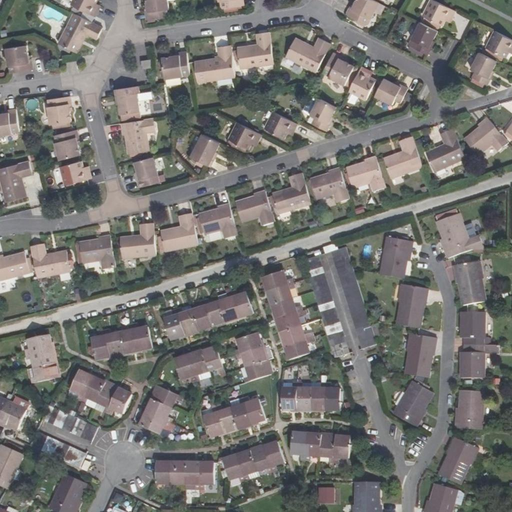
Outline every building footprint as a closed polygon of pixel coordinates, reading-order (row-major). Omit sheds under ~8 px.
[(96,3),(97,0),(72,0),(71,4),(95,17),(99,10),(94,8),(96,3)] [(147,12),(145,13),(146,20),(169,17),(168,10),(169,9),(168,0),(145,0),(147,5),(147,12)] [(218,0),(219,2),(220,1),(221,9),(245,5),(243,0),(218,0)] [(375,0),(355,0),(354,3),(351,9),(349,8),(346,14),(366,24),(369,18),(371,19),(380,2),(375,0)] [(448,15),(453,18),(456,11),(434,0),(430,0),(422,15),(443,26),(446,20),(448,15)] [(87,35),(97,39),(103,28),(74,13),(58,43),(77,53),(87,35)] [(424,52),(428,55),(431,48),(430,47),(433,40),(437,31),(419,22),(406,48),(422,56),(424,52)] [(511,47),(511,39),(494,30),(486,47),(506,58),(509,52),(511,47)] [(274,64),(269,32),(256,34),(258,44),(237,47),(240,69),(274,64)] [(314,47),(296,38),(286,57),(316,72),(331,43),(319,38),(314,47)] [(10,74),(34,71),(32,62),(30,63),(29,56),(27,45),(6,49),(8,66),(9,66),(10,74)] [(219,56),(219,58),(215,59),(195,61),(198,83),(235,77),(233,58),(231,45),(217,47),(219,56)] [(179,55),(172,56),(162,58),(166,79),(183,77),(184,75),(190,74),(187,51),(179,53),(179,55)] [(339,58),(340,56),(333,52),(323,73),(329,77),(345,85),(354,66),(345,61),(339,58)] [(489,77),(493,70),(497,61),(479,52),(470,69),(475,72),(472,77),(487,85),(491,78),(489,77)] [(151,68),(150,59),(141,61),(143,69),(151,68)] [(366,74),(368,70),(362,66),(349,91),(366,100),(377,80),(371,77),(366,74)] [(401,86),(394,83),(384,78),(375,96),(393,105),(396,100),(401,103),(409,88),(403,86),(401,86)] [(415,96),(424,98),(428,85),(419,83),(415,96)] [(117,97),(119,105),(121,115),(140,112),(138,94),(140,93),(139,86),(115,90),(116,97),(117,97)] [(310,115),(319,98),(313,95),(310,95),(303,110),(304,112),(310,115)] [(69,104),(72,103),(71,96),(48,99),(49,106),(48,108),(50,124),(72,121),(70,111),(69,104)] [(328,123),(332,117),(337,107),(319,98),(310,115),(310,116),(315,118),(312,124),(327,131),(330,124),(328,123)] [(20,132),(16,109),(9,110),(9,112),(1,113),(0,113),(0,135),(12,134),(13,133),(20,132)] [(290,128),(295,130),(298,124),(273,111),(264,128),(284,138),(288,132),(290,128)] [(464,139),(471,147),(478,156),(481,154),(492,145),(498,152),(508,143),(487,118),(481,123),(482,125),(479,127),(464,139)] [(125,131),(125,135),(128,154),(150,151),(147,133),(156,132),(154,119),(122,124),(122,130),(125,131)] [(254,139),(259,141),(262,135),(237,122),(228,139),(249,149),(252,144),(254,139)] [(426,153),(435,173),(466,159),(452,129),(440,135),(445,144),(426,153)] [(77,138),(79,137),(77,130),(55,135),(57,142),(56,143),(60,160),(81,155),(78,144),(77,138)] [(213,159),(216,152),(221,143),(203,134),(191,157),(211,167),(214,161),(213,159)] [(384,158),(391,179),(423,168),(412,137),(400,141),(403,152),(384,158)] [(475,158),(478,156),(471,147),(468,150),(475,158)] [(369,161),(365,162),(347,168),(353,188),(370,183),(373,192),(385,188),(376,156),(368,159),(369,161)] [(139,180),(137,181),(139,188),(160,182),(154,157),(135,162),(137,172),(139,180)] [(85,173),(84,168),(82,161),(60,167),(65,185),(92,178),(90,171),(85,173)] [(33,175),(29,162),(0,168),(0,178),(6,202),(28,197),(22,177),(33,175)] [(333,172),(329,173),(311,179),(317,200),(334,194),(337,203),(350,199),(340,168),(332,170),(333,172)] [(312,204),(302,173),(289,177),(292,187),(273,193),(279,214),(312,204)] [(258,195),(254,196),(236,201),(242,223),(260,217),(262,226),(275,222),(265,191),(257,193),(258,195)] [(222,208),(218,209),(199,214),(205,235),(223,230),(225,239),(237,236),(229,203),(221,206),(222,208)] [(448,218),(438,222),(444,238),(448,250),(445,251),(448,259),(471,250),(485,250),(480,236),(469,240),(459,214),(458,214),(456,210),(447,213),(448,218)] [(161,231),(166,252),(199,245),(192,213),(179,216),(181,227),(161,231)] [(121,237),(123,259),(157,256),(153,224),(140,225),(141,235),(121,237)] [(103,239),(99,239),(80,242),(84,264),(101,261),(103,270),(116,268),(111,235),(103,237),(103,239)] [(381,275),(404,278),(407,260),(409,249),(413,249),(414,241),(388,237),(381,275)] [(32,246),(38,279),(71,272),(67,251),(47,254),(45,244),(32,246)] [(337,260),(348,292),(359,327),(366,348),(378,344),(370,320),(354,270),(346,247),(334,251),(337,260)] [(359,327),(348,292),(337,260),(334,251),(332,251),(363,349),(366,348),(359,327)] [(0,281),(30,273),(25,253),(4,258),(1,259),(0,256),(0,281)] [(348,354),(317,256),(305,260),(310,278),(314,291),(336,358),(348,354)] [(348,354),(350,353),(319,256),(317,256),(348,354)] [(481,261),(454,266),(456,278),(459,277),(460,283),(464,305),(486,301),(482,279),(484,279),(481,261)] [(284,271),(264,278),(268,291),(294,283),(293,278),(287,280),(284,271)] [(294,283),(268,291),(273,304),(293,298),(290,289),(296,287),(294,283)] [(398,324),(420,328),(424,306),(425,301),(428,301),(430,289),(402,284),(399,302),(402,302),(398,324)] [(232,292),(241,318),(254,313),(247,293),(239,295),(237,290),(232,292)] [(232,292),(227,293),(229,298),(220,301),(227,322),(241,318),(232,292)] [(293,298),(273,304),(277,318),(303,310),(302,306),(296,307),(293,298)] [(204,301),(213,327),(227,322),(220,301),(211,304),(209,299),(204,301)] [(192,310),(199,331),(213,327),(204,301),(199,302),(201,308),(192,310)] [(183,313),(181,308),(177,310),(185,335),(199,331),(192,310),(183,313)] [(171,310),(163,313),(165,319),(173,317),(172,311),(171,310)] [(173,317),(165,319),(172,339),(185,335),(177,310),(172,311),(173,317)] [(303,310),(277,318),(281,332),(302,325),(299,317),(305,315),(303,310)] [(462,338),(465,338),(465,345),(489,345),(489,338),(485,338),(485,312),(463,312),(462,338)] [(133,324),(139,351),(153,348),(149,327),(139,328),(138,323),(133,324)] [(121,332),(125,353),(139,351),(133,324),(128,325),(128,331),(121,332)] [(382,336),(378,324),(373,326),(377,338),(382,336)] [(302,325),(281,332),(286,346),(312,337),(310,333),(304,334),(302,325)] [(105,330),(111,356),(125,353),(121,332),(111,335),(110,329),(105,330)] [(92,339),(96,359),(111,356),(105,330),(99,332),(100,337),(92,339)] [(238,340),(241,349),(236,351),(237,355),(263,347),(258,333),(238,340)] [(406,374),(429,378),(432,356),(433,350),(436,351),(438,338),(411,334),(408,351),(410,352),(406,374)] [(28,354),(53,349),(50,335),(30,339),(31,348),(27,349),(28,354)] [(312,337),(286,346),(290,360),(310,353),(307,344),(313,342),(312,337)] [(484,353),(500,353),(500,345),(489,345),(465,345),(465,353),(462,352),(462,378),(484,378),(484,353)] [(221,361),(216,346),(203,351),(209,371),(218,368),(220,374),(225,372),(221,361)] [(247,367),(267,360),(263,347),(237,355),(239,360),(244,358),(247,367)] [(29,359),(34,358),(36,367),(56,363),(53,349),(28,354),(29,359)] [(197,381),(202,380),(200,374),(209,371),(203,351),(188,355),(197,381)] [(190,377),(192,383),(197,381),(188,355),(175,360),(182,380),(190,377)] [(250,376),(245,378),(246,383),(269,375),(272,374),(267,360),(247,367),(247,368),(250,376)] [(56,363),(36,367),(37,377),(33,378),(34,383),(59,377),(56,363)] [(79,394),(77,398),(83,401),(94,377),(80,371),(71,390),(79,394)] [(200,374),(202,380),(211,376),(209,371),(200,374)] [(323,383),(321,383),(321,388),(312,388),(312,410),(327,409),(327,392),(327,383),(327,376),(323,376),(323,383)] [(83,401),(89,404),(91,399),(99,403),(108,384),(94,377),(83,401)] [(395,414),(417,427),(421,420),(418,419),(425,408),(433,393),(429,390),(431,387),(420,380),(418,384),(415,382),(395,414)] [(293,388),(284,388),(284,409),(298,409),(298,383),(293,383),(293,388)] [(303,388),(303,383),(298,383),(298,409),(312,410),(312,388),(303,388)] [(331,388),(331,383),(327,383),(327,392),(327,409),(341,410),(342,389),(331,388)] [(106,406),(104,411),(109,414),(121,389),(108,384),(99,403),(106,406)] [(152,398),(172,407),(176,398),(182,401),(183,397),(158,385),(152,398)] [(121,389),(109,414),(114,416),(116,411),(124,414),(133,395),(121,389)] [(71,390),(69,395),(77,398),(79,394),(71,390)] [(484,392),(462,390),(460,408),(459,420),(456,420),(456,428),(482,430),(484,392)] [(0,422),(9,402),(0,397),(0,422)] [(244,399),(252,424),(266,419),(260,400),(250,402),(249,397),(244,399)] [(146,412),(172,423),(173,419),(168,417),(172,407),(152,398),(146,412)] [(91,399),(89,404),(97,408),(99,403),(91,399)] [(244,399),(238,400),(240,406),(232,408),(239,428),(252,424),(244,399)] [(6,425),(12,428),(18,431),(27,411),(9,402),(0,422),(0,424),(5,428),(6,425)] [(99,403),(97,408),(104,411),(106,406),(99,403)] [(230,403),(221,406),(223,411),(232,408),(230,403)] [(75,417),(50,405),(46,413),(44,417),(94,439),(99,428),(89,424),(75,417)] [(223,411),(221,406),(216,407),(225,433),(239,428),(232,408),(223,411)] [(212,415),(205,417),(211,437),(225,433),(216,407),(210,409),(212,415)] [(418,419),(421,420),(427,410),(425,408),(418,419)] [(164,425),(169,427),(172,423),(146,412),(140,426),(160,435),(164,425)] [(44,417),(43,420),(92,442),(94,439),(44,417)] [(38,432),(37,434),(86,456),(87,454),(38,432)] [(302,454),(301,460),(307,461),(309,434),(294,432),(292,453),(302,454)] [(37,434),(32,446),(81,468),(86,456),(37,434)] [(309,434),(307,461),(311,461),(312,455),(321,456),(323,435),(309,434)] [(323,435),(321,456),(330,457),(330,462),(334,463),(337,436),(323,435)] [(337,436),(334,463),(339,463),(340,458),(349,458),(351,438),(337,436)] [(480,449),(455,437),(450,448),(452,449),(449,455),(440,475),(461,485),(470,464),(472,465),(480,449)] [(276,465),(285,462),(278,442),(265,446),(273,472),(278,471),(276,465)] [(24,454),(3,445),(0,451),(0,485),(7,489),(8,489),(24,454)] [(269,473),(273,472),(265,446),(252,451),(258,470),(267,468),(269,473)] [(260,476),(258,470),(252,451),(237,455),(246,481),(260,476)] [(241,482),(246,481),(237,455),(224,460),(230,480),(240,477),(241,482)] [(90,470),(94,462),(88,459),(84,467),(90,470)] [(167,489),(171,489),(172,463),(158,462),(157,483),(167,483),(167,489)] [(177,484),(186,483),(186,463),(172,463),(171,489),(176,490),(177,484)] [(196,490),(201,490),(201,463),(186,463),(186,483),(196,484),(196,490)] [(205,484),(215,484),(215,463),(201,463),(201,490),(205,490),(205,484)] [(51,509),(57,511),(77,511),(78,511),(75,511),(80,500),(87,483),(67,474),(51,509)] [(379,511),(379,505),(380,482),(357,482),(357,505),(355,505),(354,511),(381,511),(382,511),(379,511)] [(428,511),(452,511),(454,504),(458,491),(436,484),(432,502),(428,511)] [(336,487),(322,487),(322,502),(335,503),(336,487)] [(461,491),(458,491),(454,504),(461,506),(465,494),(463,493),(461,491)]
